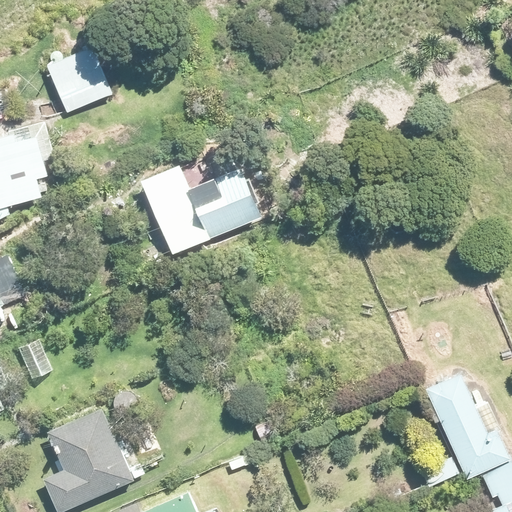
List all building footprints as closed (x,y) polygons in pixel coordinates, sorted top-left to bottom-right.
[(91,41),(47,61),(69,111),(113,91),(91,41)] [(16,134),(14,126),(0,129),(0,214),(9,210),(4,200),(41,190),(36,174),(47,171),(36,129),(16,134)] [(171,247),(259,210),(239,163),(190,183),(181,160),(142,177),(171,247)] [(51,367),(38,337),(20,345),(33,374),(51,367)] [(458,368),(425,384),(466,475),(481,468),(493,493),(497,491),(501,501),(483,509),(484,511),(511,511),(511,459),(496,425),(486,430),(458,368)] [(58,509),(133,477),(102,404),(48,426),(65,464),(43,474),(58,509)] [(201,511),(199,507),(195,508),(186,488),(136,510),(136,511),(201,511)]
